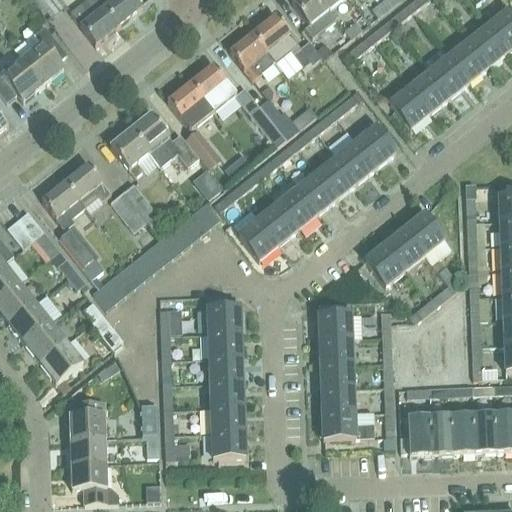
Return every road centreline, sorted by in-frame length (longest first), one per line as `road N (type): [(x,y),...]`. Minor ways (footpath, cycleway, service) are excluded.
road 1 (residential): [(511,109),(279,295),(273,316),(281,478),(295,492),(511,484)]
road 2 (residential): [(0,167),(196,13)]
road 3 (residential): [(40,511),(35,422),(0,374)]
